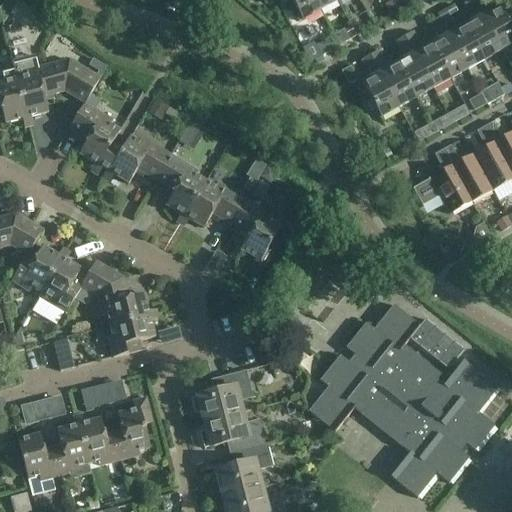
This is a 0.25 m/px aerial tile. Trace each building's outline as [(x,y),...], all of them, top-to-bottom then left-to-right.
[(19,5),(12,0),(6,0),(0,8),(0,13),(3,25),(19,5)] [(289,0),(302,22),(319,12),(312,0),(289,0)] [(312,0),(319,12),(337,2),(336,0),(312,0)] [(465,26),(485,61),(502,52),(482,17),(473,0),(464,5),(473,22),(465,26)] [(483,0),(472,0),(473,0),(482,17),(502,52),(511,46),(511,29),(499,7),(491,12),(483,0)] [(405,3),(388,13),(391,18),(408,9),(405,3)] [(485,61),(465,26),(457,31),(447,14),(439,19),(448,35),(468,70),(485,61)] [(431,45),(450,80),(468,70),(448,35),(439,19),(429,24),(439,40),(431,45)] [(332,37),(338,48),(351,41),(345,30),(332,37)] [(450,80),(431,45),(422,50),(412,33),(403,38),(434,89),(450,80)] [(338,48),(332,37),(316,47),(322,57),(338,48)] [(396,64),(416,99),(434,89),(403,38),(395,42),(404,60),(396,64)] [(416,99),(396,64),(388,68),(378,52),(369,57),(398,108),(416,99)] [(13,62),(15,72),(26,119),(46,114),(43,99),(50,96),(51,98),(65,94),(84,105),(90,95),(92,95),(102,79),(70,60),(44,67),(38,69),(35,56),(13,62)] [(380,118),(398,108),(369,57),(360,62),(369,79),(360,84),(380,118)] [(349,86),(358,81),(350,68),(341,73),(349,86)] [(5,77),(0,78),(0,109),(4,125),(26,119),(15,72),(4,75),(5,77)] [(486,106),(504,97),(500,90),(497,85),(480,94),(480,96),(486,106)] [(102,169),(109,173),(122,152),(111,146),(119,132),(110,127),(113,122),(95,112),(102,101),(92,95),(90,95),(84,105),(68,131),(87,143),(79,156),(102,169)] [(480,96),(469,102),(474,112),(486,106),(480,96)] [(449,115),(454,124),(469,116),(464,107),(449,115)] [(454,124),(449,115),(431,125),(436,134),(454,124)] [(485,129),(511,177),(511,135),(502,141),(493,124),(485,129)] [(436,134),(431,125),(414,134),(419,143),(436,134)] [(473,157),(493,192),(511,181),(511,177),(485,129),(477,133),(486,150),(473,157)] [(137,171),(155,182),(170,157),(141,139),(138,144),(130,139),(122,152),(109,173),(129,185),(137,171)] [(443,152),(472,204),(493,192),(473,157),(460,164),(451,147),(443,152)] [(472,204),(443,152),(434,157),(444,173),(413,190),(422,208),(440,198),(450,216),(472,204)] [(166,207),(184,218),(205,183),(194,177),(197,173),(170,157),(155,182),(174,193),(166,207)] [(273,217),(250,203),(252,200),(254,201),(267,179),(261,176),(246,201),(245,200),(230,226),(249,237),(240,251),(254,260),(250,267),(263,274),(275,253),(267,248),(280,226),(271,221),(273,217)] [(256,184),(250,180),(244,190),(250,194),(256,184)] [(212,215),(230,226),(245,200),(216,183),(213,188),(205,183),(184,218),(203,230),(212,215)] [(15,250),(31,225),(15,217),(0,220),(0,250),(11,248),(15,250)] [(511,227),(507,219),(497,225),(501,234),(511,228),(511,227)] [(31,225),(15,250),(27,257),(42,233),(31,225)] [(487,237),(481,226),(475,229),(473,236),(476,243),(487,237)] [(331,244),(319,259),(326,265),(338,250),(331,244)] [(32,289),(40,295),(61,260),(43,249),(34,263),(26,258),(11,283),(29,294),(32,289)] [(80,271),(61,260),(40,295),(49,300),(47,305),(65,315),(80,290),(72,286),(80,271)] [(92,295),(107,270),(95,263),(80,288),(92,295)] [(110,327),(148,317),(142,295),(127,298),(121,278),(107,270),(92,295),(96,298),(102,318),(107,317),(110,327)] [(399,352),(419,329),(393,307),(374,332),(366,325),(346,350),(351,354),(345,361),(340,357),(319,383),(327,390),(308,414),(334,435),(353,412),(408,456),(390,479),(419,502),(438,479),(448,486),(469,460),(459,453),(465,445),(475,452),(494,429),(476,414),(495,390),(463,363),(443,388),(435,382),(439,377),(411,354),(407,359),(399,352)] [(148,317),(110,327),(112,338),(107,339),(112,359),(141,352),(138,342),(154,338),(148,317)] [(412,337),(450,368),(465,349),(428,318),(419,329),(412,337)] [(67,341),(53,345),(60,374),(75,370),(67,341)] [(25,351),(23,343),(13,346),(15,354),(25,351)] [(200,414),(203,423),(241,414),(238,403),(251,399),(245,372),(215,380),(219,393),(191,401),(194,415),(200,414)] [(101,388),(106,405),(114,403),(115,405),(126,402),(121,382),(110,385),(110,386),(101,388)] [(106,405),(101,388),(81,393),(86,412),(98,409),(97,407),(106,405)] [(41,404),(45,421),(54,418),(54,420),(66,417),(61,398),(49,401),(49,402),(41,404)] [(113,434),(120,462),(140,457),(138,453),(151,449),(145,426),(152,424),(146,399),(133,403),(135,411),(118,416),(122,432),(113,434)] [(45,421),(41,404),(32,406),(32,405),(20,408),(25,428),(37,425),(37,423),(45,421)] [(244,426),(241,414),(203,423),(205,433),(200,434),(204,451),(232,443),(235,455),(240,454),(264,448),(258,423),(244,426)] [(120,462),(113,434),(105,437),(100,420),(78,426),(88,465),(99,462),(100,467),(120,462)] [(91,476),(88,465),(78,426),(57,431),(61,447),(52,450),(60,477),(69,475),(71,481),(91,476)] [(60,477),(52,450),(45,452),(40,436),(18,442),(32,498),(55,492),(52,479),(60,477)] [(9,462),(19,460),(14,443),(5,446),(9,462)] [(216,472),(223,499),(261,489),(256,472),(272,468),(267,447),(264,448),(240,454),(243,466),(216,472)] [(19,460),(9,462),(13,478),(23,475),(19,460)] [(265,506),(261,489),(223,499),(225,511),(283,511),(281,502),(265,506)] [(14,507),(30,503),(28,494),(12,498),(14,507)] [(30,503),(14,507),(15,511),(28,511),(32,511),(30,503)]
